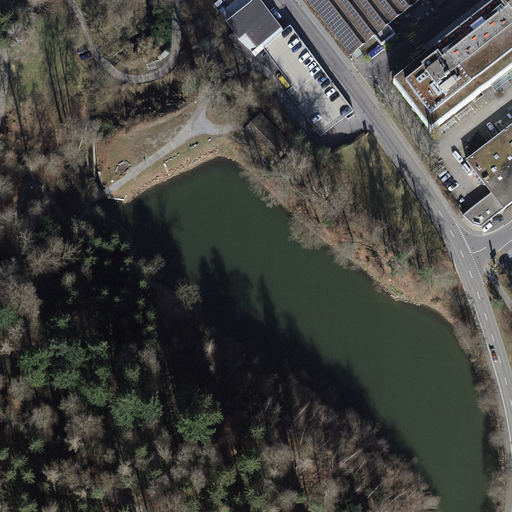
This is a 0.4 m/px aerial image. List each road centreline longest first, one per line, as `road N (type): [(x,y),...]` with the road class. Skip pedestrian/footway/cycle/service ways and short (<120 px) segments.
road 1 (secondary): [(285,0),(374,115),(464,257)]
road 2 (track): [(0,449),(145,511)]
road 3 (secondary): [(464,257),(511,405)]
road 4 (track): [(296,118),(255,68),(222,83),(201,123)]
